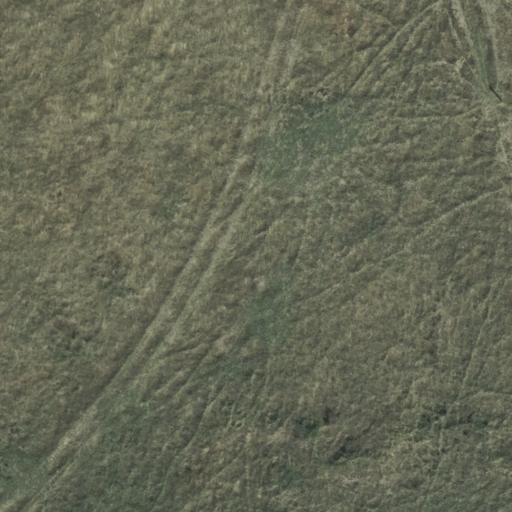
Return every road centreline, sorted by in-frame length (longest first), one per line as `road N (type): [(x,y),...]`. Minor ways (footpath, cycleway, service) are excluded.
road 1 (track): [(415,0),(271,229),(174,350),(2,511)]
road 2 (track): [(255,248),(336,247),(408,275),(511,388)]
